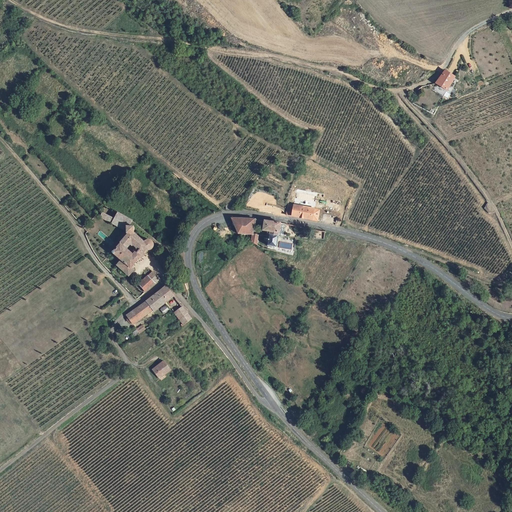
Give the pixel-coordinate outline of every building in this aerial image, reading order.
[(438,84),(450,91),(458,77),(448,70),(438,84)] [(290,205),(287,216),(310,220),(317,221),(320,210),(290,205)] [(132,255),(133,255),(147,243),(148,239),(148,238),(147,237),(146,236),(145,236),(143,237),(141,236),(140,237),(131,229),(131,223),(125,221),(128,215),(114,208),(108,219),(122,227),(119,231),(121,233),(115,239),(122,245),(126,242),(133,248),(129,252),(132,255)] [(230,218),(238,234),(257,244),(258,235),(252,233),(255,219),(230,218)] [(285,236),(287,225),(265,221),(263,229),(269,231),(268,234),(270,234),(269,245),(277,247),(280,235),(285,236)] [(126,260),(132,255),(129,252),(122,245),(115,239),(108,248),(116,255),(111,260),(122,270),(130,264),(126,260)] [(138,284),(145,291),(161,278),(150,268),(146,271),(149,274),(138,284)] [(167,304),(176,296),(167,285),(158,292),(167,304)] [(167,304),(158,292),(128,315),(135,324),(153,310),(155,312),(167,304)] [(175,312),(187,328),(196,322),(183,306),(175,312)] [(136,330),(139,335),(146,329),(143,325),(136,330)] [(158,356),(146,365),(153,375),(165,366),(158,356)]
